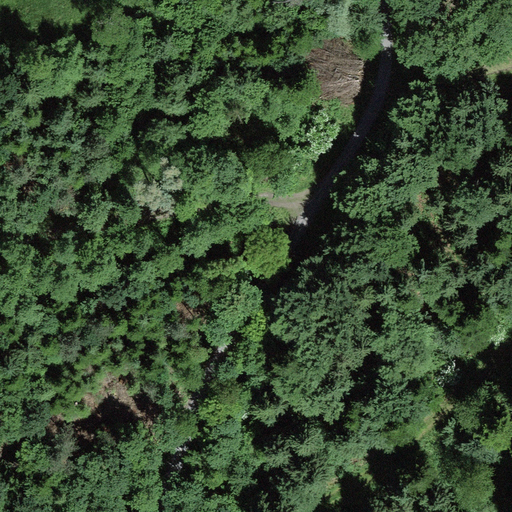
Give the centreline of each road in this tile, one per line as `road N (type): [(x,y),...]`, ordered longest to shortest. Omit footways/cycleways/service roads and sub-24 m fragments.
road 1 (track): [(377,0),(386,82),(239,333),(168,511)]
road 2 (track): [(0,240),(127,212),(324,195)]
road 3 (track): [(303,511),(322,490),(403,460),(511,362)]
road 4 (track): [(386,82),(511,63)]
